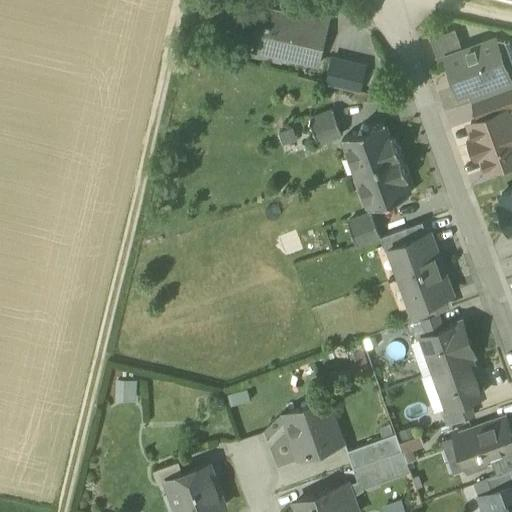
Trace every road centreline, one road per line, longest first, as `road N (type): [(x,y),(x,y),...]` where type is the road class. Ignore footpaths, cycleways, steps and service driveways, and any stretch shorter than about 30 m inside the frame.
road 1 (track): [(66,511),(190,0)]
road 2 (residential): [(511,340),(389,3)]
road 3 (track): [(511,28),(374,0)]
